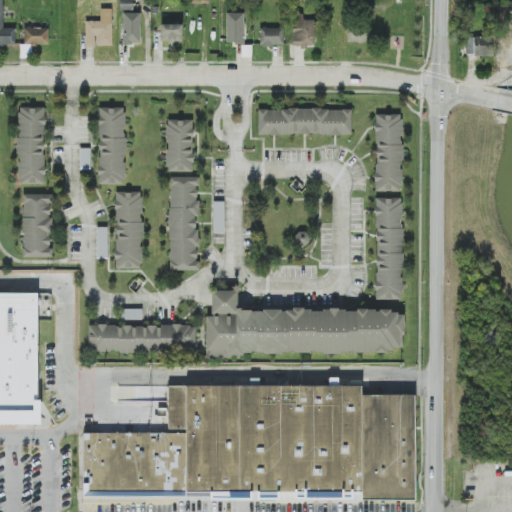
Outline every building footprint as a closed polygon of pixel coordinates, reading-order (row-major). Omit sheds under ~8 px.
[(3,0),(0,0),(0,45),(15,46),(15,29),(4,29),(3,0)] [(132,0),(119,0),(120,10),(133,10),(132,0)] [(112,46),(111,9),(100,9),(100,21),(85,21),(85,47),(112,46)] [(140,13),(123,13),(123,44),(141,44),(140,13)] [(244,13),(226,13),(227,44),(245,44),(244,13)] [(296,47),(315,46),(314,20),(296,20),(296,47)] [(182,24),(160,25),(161,42),(182,42),(182,24)] [(48,28),(24,28),(24,45),(48,45),(48,28)] [(284,46),(284,28),(260,28),(260,45),(284,46)] [(492,56),(493,37),(466,37),(466,55),(492,56)] [(18,184),(45,184),(44,107),(17,108),(18,184)] [(98,184),(125,184),(125,107),(98,107),(98,184)] [(352,108),(257,110),(258,136),(352,134),(352,108)] [(376,114),(376,191),(402,191),(402,114),(376,114)] [(166,121),(166,172),(193,171),(193,120),(166,121)] [(90,169),(90,148),(79,148),(80,169),(90,169)] [(170,271),(198,270),(197,177),(169,177),(170,271)] [(141,192),(114,192),(116,269),(143,269),(141,192)] [(53,194),(23,195),(23,257),(51,257),(51,203),(53,202),(53,194)] [(376,299),(402,299),(402,198),(376,198),(376,299)] [(224,234),(224,202),(213,202),(213,234),(224,234)] [(107,258),(107,228),(97,228),(96,258),(107,258)] [(311,240),(303,231),(293,239),(301,249),(311,240)] [(206,355),(403,352),(403,309),(237,311),(237,291),(212,291),(212,316),(206,316),(206,355)] [(0,297),(46,297),(48,434),(0,432),(0,297)] [(142,309),(123,310),(123,320),(142,319),(142,309)] [(88,325),(88,352),(196,352),(196,325),(88,325)] [(83,495),(231,495),(231,499),(302,500),(302,494),(360,494),(360,500),(414,500),(415,394),(361,394),(361,385),(168,385),(168,432),(83,432),(83,495)]
